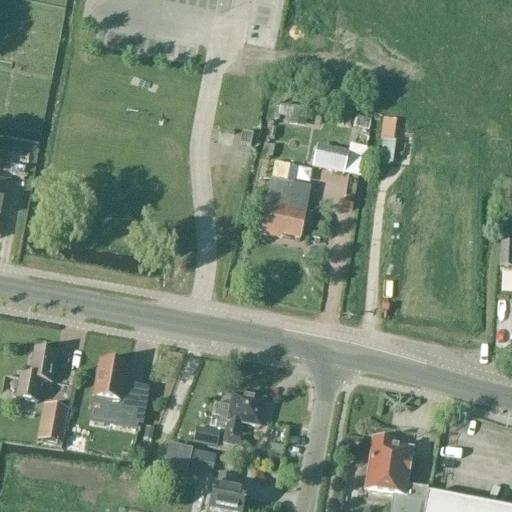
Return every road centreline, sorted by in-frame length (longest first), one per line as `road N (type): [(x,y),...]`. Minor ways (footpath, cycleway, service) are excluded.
road 1 (secondary): [(334,354),(0,291)]
road 2 (secondary): [(334,354),(511,401)]
road 3 (tertiary): [(303,511),(334,354)]
